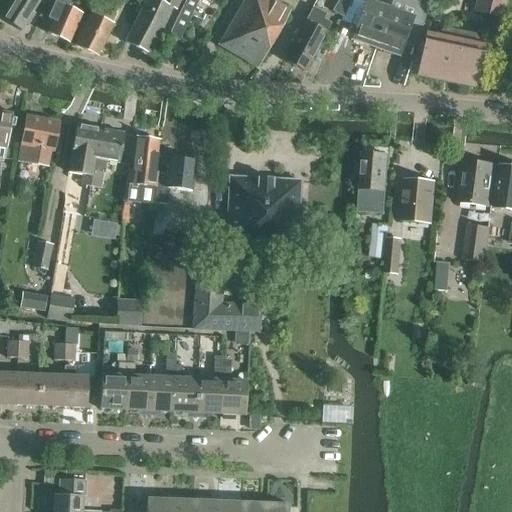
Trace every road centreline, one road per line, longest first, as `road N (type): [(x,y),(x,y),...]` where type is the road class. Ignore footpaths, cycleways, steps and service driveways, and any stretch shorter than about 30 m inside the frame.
road 1 (tertiary): [(0,47),(291,105),(511,117)]
road 2 (residential): [(306,456),(15,442)]
